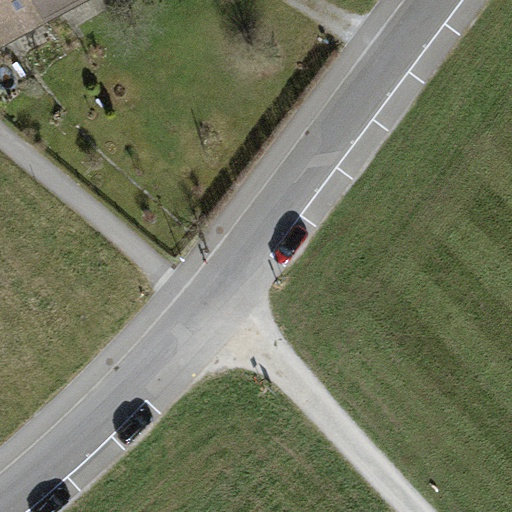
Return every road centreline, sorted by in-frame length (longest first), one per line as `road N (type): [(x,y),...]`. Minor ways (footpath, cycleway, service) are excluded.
road 1 (residential): [(440,0),(205,309)]
road 2 (track): [(417,511),(205,309)]
road 3 (residential): [(205,309),(3,511)]
road 4 (residential): [(0,133),(205,309)]
